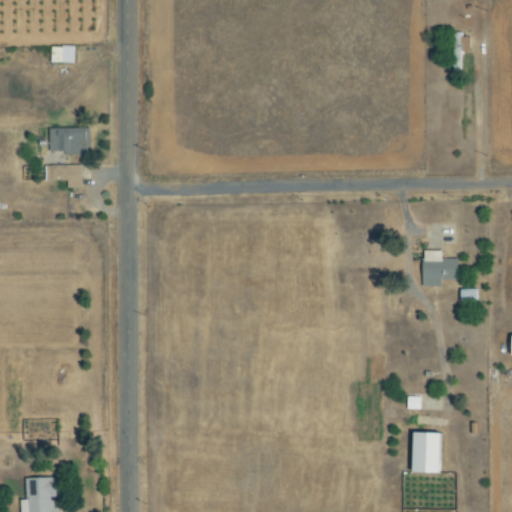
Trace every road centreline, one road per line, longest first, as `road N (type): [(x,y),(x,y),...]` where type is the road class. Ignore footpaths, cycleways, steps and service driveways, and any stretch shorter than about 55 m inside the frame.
road 1 (residential): [(127,511),(126,0)]
road 2 (residential): [(127,188),(511,184)]
